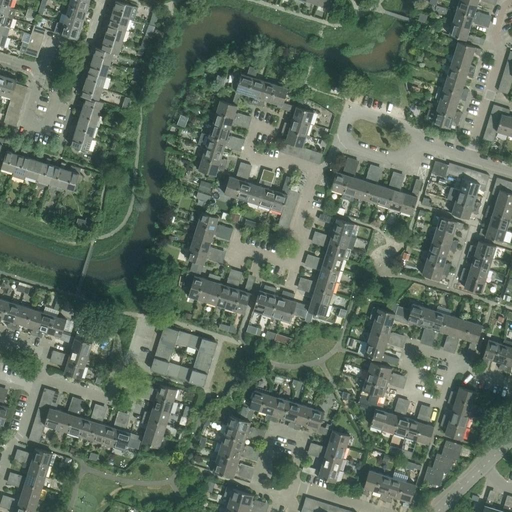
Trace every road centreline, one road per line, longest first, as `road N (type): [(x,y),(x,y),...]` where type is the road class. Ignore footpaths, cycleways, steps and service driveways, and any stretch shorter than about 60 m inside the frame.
road 1 (residential): [(314,169),(297,226),(308,237),(298,266),(237,248)]
road 2 (residential): [(470,157),(501,52),(495,34),(504,5)]
road 3 (residential): [(290,484),(300,435),(274,432),(257,486),(276,495)]
road 4 (residential): [(455,360),(412,347),(407,358),(415,364),(407,391),(444,398)]
